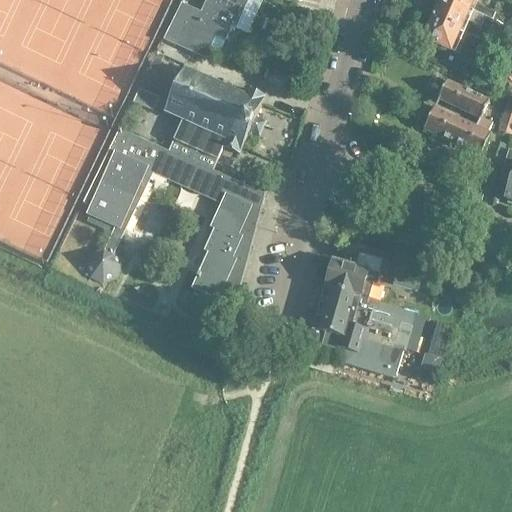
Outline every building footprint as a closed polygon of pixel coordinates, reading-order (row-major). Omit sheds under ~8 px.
[(174,45),(174,46),(206,60),(216,38),(230,44),(249,0),(206,0),(196,25),(187,21),(191,14),(180,9),(164,40),(174,45)] [(442,7),(439,5),(434,19),(462,31),(466,21),(481,28),(486,18),(445,0),(442,7)] [(475,0),(445,0),(486,18),(492,21),(496,14),(474,4),(475,0)] [(434,19),(424,40),(447,51),(459,56),(469,35),(462,31),(434,19)] [(491,44),(500,49),(505,38),(496,34),(491,44)] [(470,62),(447,51),(441,64),(464,75),(470,62)] [(155,58),(150,68),(157,71),(162,60),(155,58)] [(449,78),(453,70),(452,69),(443,65),(439,73),(449,78)] [(182,122),(173,142),(218,161),(224,148),(240,156),(250,133),(259,138),(266,124),(256,119),(266,97),(248,90),(246,96),(185,69),(164,114),(182,122)] [(492,83),(503,89),(507,81),(496,75),(492,83)] [(448,82),(438,102),(479,121),(480,121),(481,119),(490,102),(448,82)] [(490,82),(489,86),(511,97),(511,90),(508,91),(503,89),(492,83),(490,82)] [(153,112),(159,99),(139,90),(133,103),(153,112)] [(511,130),(511,102),(508,101),(500,127),(511,130)] [(435,108),(424,132),(480,158),(491,135),(489,134),(476,128),(435,108)] [(479,121),(476,128),(489,134),(493,125),(481,119),(480,121),(479,121)] [(83,204),(90,208),(86,216),(115,229),(106,248),(104,247),(91,252),(85,265),(90,279),(104,285),(117,279),(123,266),(118,253),(116,252),(153,175),(221,205),(218,212),(212,209),(203,225),(210,229),(214,231),(204,253),(208,254),(202,266),(195,280),(191,290),(216,301),(213,306),(227,317),(235,307),(265,195),(213,172),(218,161),(173,142),(169,152),(120,130),(83,204)] [(504,168),(509,152),(510,150),(500,146),(493,165),(504,168)] [(504,168),(503,173),(511,176),(511,183),(507,200),(511,201),(511,152),(509,152),(504,168)] [(333,261),(325,288),(369,300),(374,284),(377,285),(381,271),(389,274),(394,256),(350,243),(344,264),(333,261)] [(428,285),(401,277),(398,287),(425,294),(428,285)] [(315,321),(313,328),(313,330),(325,333),(321,347),(344,354),(342,364),(395,380),(404,351),(406,352),(413,327),(424,331),(426,327),(442,332),(447,326),(428,320),(385,306),(385,305),(369,300),(325,288),(315,321)] [(440,361),(434,359),(423,356),(419,371),(436,376),(438,367),(440,361)]
